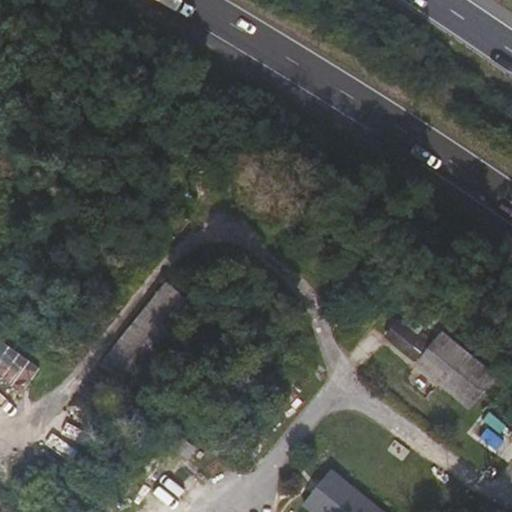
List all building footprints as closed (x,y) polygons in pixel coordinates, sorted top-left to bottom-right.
[(186,322),(202,334),(213,320),(169,284),(104,365),(133,389),(186,322)] [(388,335),(396,341),(408,327),(400,321),(388,335)] [(396,341),(418,360),(430,346),(408,327),(396,341)] [(421,363),(472,406),(495,377),(444,335),(421,363)] [(0,340),(0,376),(22,393),(40,368),(1,339),(0,340)] [(384,511),(333,470),(305,504),(315,511),(384,511)]
